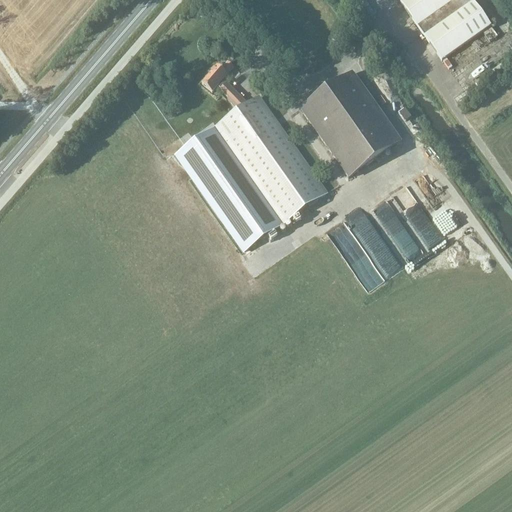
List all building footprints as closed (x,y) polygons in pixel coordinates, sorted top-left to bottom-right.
[(491,27),(485,18),(471,0),(404,0),(400,3),(442,62),(491,27)] [(497,38),(490,28),(483,34),(489,43),(497,38)] [(333,41),(332,42),(335,44),(334,47),(337,49),(339,44),(342,39),(336,36),(333,41)] [(491,71),(500,64),(498,60),(488,67),(491,71)] [(236,111),(190,146),(175,157),(243,255),(328,196),(259,97),(247,105),(224,82),(234,69),(229,64),(223,71),(218,68),(203,86),(212,94),(218,88),(228,99),(227,101),(236,111)] [(300,112),(350,182),(402,143),(355,75),(300,112)] [(384,80),(373,86),(397,126),(405,121),(385,88),(388,86),(384,80)] [(410,245),(388,210),(392,207),(385,196),(367,208),(397,253),(410,245)] [(425,221),(419,225),(429,241),(421,246),(423,248),(437,239),(425,221)] [(331,250),(345,242),(336,225),(322,233),(331,250)]
